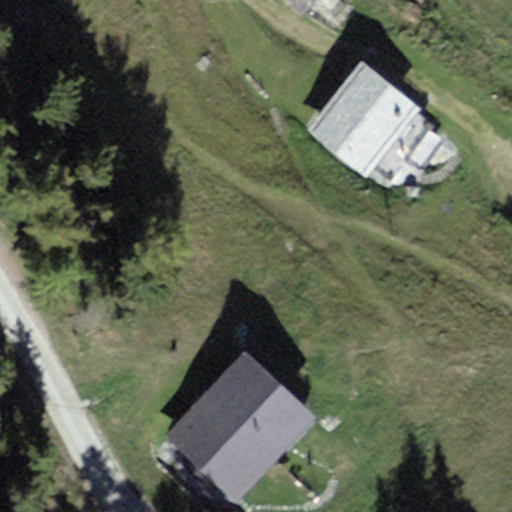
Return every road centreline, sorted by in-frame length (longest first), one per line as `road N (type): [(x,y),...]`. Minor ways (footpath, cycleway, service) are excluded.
road 1 (track): [(0,295),(63,415),(129,511)]
road 2 (track): [(257,0),(305,38),(405,78),(462,133)]
